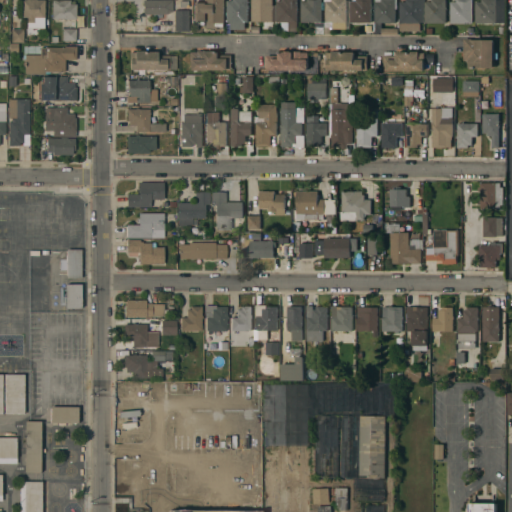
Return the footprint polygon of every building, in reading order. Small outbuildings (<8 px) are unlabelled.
[(44,0),(45,17),(39,17),(39,18),(37,18),(37,17),(34,17),(34,22),(32,22),(32,23),(30,23),(30,22),(27,22),(27,17),(23,17),(23,0),(44,0)] [(52,0),(70,0),(70,4),(76,4),(76,19),(70,19),(66,19),(57,19),(55,19),(55,18),(52,18),(52,0)] [(144,0),(172,0),(172,11),(167,14),(144,14),(144,0)] [(224,0),(224,22),(217,22),(217,28),(206,28),(206,23),(201,23),(201,21),(193,21),(193,3),(206,3),(206,0),(224,0)] [(248,0),(248,6),(249,6),(249,9),(248,9),(248,22),(245,22),(245,30),(230,30),(230,22),(227,22),(227,1),(233,1),(233,0),(248,0)] [(272,0),(272,6),(273,6),(273,9),(272,9),(272,22),(252,22),(252,0),(272,0)] [(297,0),(297,6),(298,6),(298,8),(297,8),(297,32),(281,31),(281,22),(276,22),(277,1),(282,1),(282,0),(297,0)] [(322,22),(322,27),(315,27),(315,22),(301,22),(301,1),(307,1),(307,0),(322,0),(322,2),(324,2),(324,8),(322,8),(322,22)] [(346,0),(346,29),(332,29),(333,22),(325,22),(325,1),(332,1),(332,0),(346,0)] [(349,23),(350,10),(350,1),(356,1),(356,0),(371,0),(371,6),(372,6),(372,9),(371,9),(371,23),(349,23)] [(397,0),(397,9),(395,9),(395,23),(382,23),(382,28),(398,28),(398,34),(381,34),(381,33),(374,33),(374,23),(375,23),(375,0),(397,0)] [(423,0),(423,23),(420,23),(420,32),(399,31),(400,2),(406,2),(406,0),(423,0)] [(425,23),(425,2),(431,2),(431,0),(446,0),(446,7),(447,7),(447,10),(446,10),(446,23),(425,23)] [(450,2),(456,2),(456,0),(471,0),(471,7),(472,7),(472,10),(471,10),(471,23),(450,23),(450,2)] [(475,2),(481,2),(481,0),(505,0),(505,23),(475,23),(475,2)] [(174,10),(179,10),(179,4),(188,4),(188,10),(189,10),(189,14),(190,14),(190,16),(189,16),(189,23),(191,23),(191,31),(174,31),(174,10)] [(63,28),(76,28),(76,41),(62,40),(63,28)] [(12,29),(23,29),(23,42),(12,42),(12,29)] [(467,68),(467,61),(463,61),(463,39),(472,39),(472,40),(493,40),(493,53),(497,53),(497,59),(494,59),(493,60),(495,61),(495,67),(492,69),(492,67),(486,67),(484,70),(478,70),(478,68),(467,68)] [(25,73),(25,66),(24,66),(24,59),(23,59),(23,55),(40,55),(40,47),(46,47),(64,47),(64,46),(76,46),(76,59),(65,59),(65,72),(50,72),(50,73),(25,73)] [(157,51),(157,55),(176,56),(175,69),(174,69),(174,74),(167,74),(167,70),(138,69),(138,71),(133,71),(133,69),(130,69),(130,60),(129,60),(129,52),(135,54),(135,50),(157,51)] [(227,70),(189,70),(189,52),(196,52),(196,51),(219,51),(219,55),(231,55),(231,70),(227,70)] [(307,70),(270,70),(266,70),(266,56),(279,56),(279,52),(285,52),(285,51),(301,51),(301,53),(307,53),(307,70)] [(362,71),(362,70),(327,70),(327,53),(332,53),(332,51),(342,51),(342,52),(354,52),(354,56),(367,56),(367,71),(362,71)] [(388,71),(383,71),(383,56),(396,56),(396,52),(410,52),(419,52),(419,53),(425,53),(425,62),(424,62),(424,71),(388,71)] [(53,99),(53,83),(54,83),(54,76),(67,77),(67,83),(74,83),(74,87),(76,87),(76,99),(70,99),(70,101),(67,101),(67,99),(53,99)] [(349,91),(330,91),(330,79),(331,79),(331,76),(349,76),(349,91)] [(252,93),(240,93),(240,87),(243,87),(243,86),(235,86),(235,77),(253,77),(252,93)] [(149,80),(149,89),(156,89),(156,101),(136,101),(136,102),(126,102),(126,96),(130,96),(130,91),(128,91),(128,81),(129,81),(129,80),(136,80),(136,79),(138,79),(138,80),(149,80)] [(326,99),(317,99),(318,104),(308,104),(307,79),(326,79),(326,99)] [(454,105),(440,105),(440,92),(432,92),(432,81),(440,81),(440,80),(453,80),(454,105)] [(478,81),(478,92),(463,92),(463,81),(478,81)] [(217,83),(226,83),(226,97),(216,96),(217,92),(209,91),(210,83),(217,83)] [(413,101),(411,101),(411,106),(404,106),(404,100),(405,87),(413,87),(413,101)] [(29,145),(23,145),(23,142),(20,142),(20,145),(9,145),(9,137),(8,137),(8,133),(9,133),(9,121),(11,121),(11,118),(9,118),(9,99),(29,99),(29,145)] [(256,122),(258,122),(258,117),(259,117),(259,104),(276,104),(276,115),(277,115),(277,123),(277,146),(256,147),(256,137),(255,137),(255,135),(256,135),(256,122)] [(231,108),(239,109),(239,105),(251,105),(251,111),(252,111),(252,123),(251,123),(251,135),(246,135),(246,144),(242,144),(242,147),(231,146),(231,137),(230,137),(230,135),(231,135),(231,108)] [(53,107),(67,107),(67,113),(74,113),(74,118),(76,118),(76,136),(45,136),(45,129),(53,130),(53,107)] [(136,131),(136,125),(129,125),(129,121),(127,121),(127,109),(136,109),(136,107),(138,108),(138,109),(149,109),(149,123),(166,123),(165,132),(136,131)] [(432,148),(432,138),(432,136),(432,120),(431,120),(431,117),(432,117),(432,109),(442,108),(442,117),(446,117),(446,115),(450,115),(450,117),(452,117),(452,118),(453,118),(453,136),(452,136),(452,140),(451,140),(451,148),(432,148)] [(281,109),(296,109),(296,123),(302,123),(302,135),(304,135),(304,148),(292,148),(292,147),(281,147),(281,137),(281,134),(281,133),(281,109)] [(327,136),(321,136),(321,144),(311,144),(311,146),(307,147),(307,138),(306,138),(306,135),(307,135),(307,115),(317,115),(317,109),(326,109),(327,136)] [(377,136),(372,136),(372,147),(357,147),(357,138),(356,138),(356,135),(357,135),(357,112),(377,111),(377,136)] [(226,146),(221,147),(221,151),(215,151),(215,146),(206,146),(206,137),(205,137),(205,134),(206,134),(206,122),(206,112),(219,112),(219,122),(226,122),(226,146)] [(201,147),(195,147),(195,144),(192,144),(192,146),(181,146),(181,137),(179,137),(179,135),(181,135),(181,122),(183,122),(183,114),(195,114),(195,113),(201,113),(201,122),(201,147)] [(329,113),(354,113),(355,154),(342,154),(342,147),(332,147),(332,138),(329,138),(329,113)] [(499,125),(500,125),(499,129),(498,148),(492,148),(492,136),(487,136),(487,133),(482,133),(482,113),(499,114),(499,125)] [(382,123),(387,123),(387,117),(401,117),(401,123),(402,123),(402,136),(397,136),(397,147),(395,147),(395,149),(392,149),(392,147),(382,147),(382,123)] [(407,139),(406,139),(406,136),(407,136),(407,124),(427,123),(427,137),(422,137),(422,144),(418,145),(418,147),(407,148),(407,139)] [(478,137),(472,137),(472,145),(468,145),(468,148),(457,147),(457,138),(456,138),(456,136),(457,136),(457,123),(478,124),(478,137)] [(127,152),(127,136),(135,136),(135,135),(139,135),(139,136),(156,136),(155,150),(149,150),(149,153),(127,152)] [(61,138),(61,137),(67,137),(67,138),(75,138),(75,150),(73,150),(73,155),(53,154),(53,152),(47,152),(47,151),(40,151),(41,137),(61,138)] [(127,207),(127,194),(139,194),(139,192),(138,192),(138,187),(139,187),(139,182),(163,182),(163,199),(151,199),(151,207),(127,207)] [(480,209),(480,204),(478,204),(478,201),(480,201),(480,191),(478,191),(478,187),(480,187),(480,183),(500,183),(500,187),(503,187),(503,205),(500,205),(500,209),(480,209)] [(396,189),(396,187),(401,187),(401,189),(406,189),(406,196),(410,196),(410,208),(404,208),(404,206),(398,206),(398,209),(392,209),(392,206),(391,206),(389,206),(389,200),(391,200),(391,197),(389,197),(389,194),(390,194),(390,189),(396,189)] [(285,215),(275,215),(275,212),(273,212),(273,213),(269,213),(269,212),(268,212),(268,209),(260,209),(260,191),(275,191),(275,194),(285,194),(285,215)] [(297,191),(318,191),(318,199),(325,200),(324,214),(318,214),(318,220),(300,219),(300,233),(291,233),(291,219),(296,219),(297,191)] [(342,191),(362,191),(362,195),(365,195),(364,200),(371,200),(371,214),(364,214),(364,220),(357,220),(357,221),(340,221),(340,212),(342,212),(342,191)] [(178,202),(195,202),(195,192),(210,192),(210,204),(205,204),(205,212),(206,212),(206,216),(205,216),(205,218),(193,218),(192,226),(178,226),(178,202)] [(216,204),(211,204),(211,192),(226,192),(226,202),(243,202),(243,218),(241,218),(240,228),(231,228),(231,229),(216,229),(216,204)] [(127,237),(127,224),(139,224),(139,222),(137,222),(137,218),(139,218),(139,213),(164,213),(164,237),(127,237)] [(247,216),(260,216),(260,229),(248,229),(247,216)] [(483,217),(497,217),(497,218),(502,218),(502,236),(496,236),(496,237),(483,237),(483,217)] [(391,224),(401,224),(401,232),(409,232),(409,239),(420,239),(419,249),(421,249),(421,264),(390,264),(391,224)] [(459,255),(456,255),(457,264),(443,264),(443,260),(427,260),(427,248),(434,248),(434,230),(458,230),(459,255)] [(350,238),(350,258),(325,258),(325,238),(350,238)] [(139,264),(139,259),(138,259),(138,254),(139,254),(139,252),(127,252),(127,239),(140,239),(140,241),(143,241),(143,242),(151,242),(151,247),(164,247),(164,264),(139,264)] [(368,255),(377,255),(376,239),(367,239),(368,255)] [(179,258),(179,244),(189,244),(189,242),(215,242),(215,244),(226,244),(226,245),(231,245),(231,240),(239,240),(238,257),(226,257),(226,258),(179,258)] [(274,241),(274,258),(250,258),(250,241),(274,241)] [(479,254),(477,254),(477,251),(479,251),(479,245),(491,245),(491,242),(496,242),(496,243),(503,243),(503,253),(500,253),(500,258),(496,258),(496,267),(491,267),(491,269),(487,269),(487,267),(479,267),(479,254)] [(313,258),(300,258),(300,243),(313,243),(313,258)] [(67,249),(81,249),(81,278),(67,278),(67,249)] [(30,271),(33,271),(33,270),(35,270),(35,271),(38,271),(38,270),(41,270),(41,271),(44,271),(44,308),(29,308),(30,271)] [(65,284),(81,284),(81,308),(65,308),(65,284)] [(136,316),(136,317),(132,317),(132,316),(124,316),(124,304),(126,304),(126,300),(146,300),(146,302),(152,302),(152,303),(164,303),(164,318),(152,318),(152,316),(136,316)] [(206,330),(206,317),(205,317),(205,305),(216,305),(216,306),(227,306),(227,315),(228,315),(228,318),(227,318),(227,331),(206,330)] [(254,340),(254,330),(257,330),(257,318),(255,318),(255,305),(266,305),(266,307),(277,307),(277,316),(278,316),(278,319),(277,319),(277,330),(268,331),(268,340),(254,340)] [(181,330),(181,317),(187,317),(187,309),(191,309),(191,306),(202,306),(201,315),(202,315),(202,318),(201,330),(181,330)] [(231,331),(231,317),(237,317),(237,309),(241,309),(241,306),(252,306),(252,315),(253,315),(253,318),(252,318),(252,331),(231,331)] [(302,341),(292,341),(292,331),(287,331),(287,307),(302,306),(302,316),(303,316),(303,318),(302,318),(302,341)] [(306,306),(313,306),(313,310),(316,309),(316,307),(327,307),(327,315),(328,315),(328,318),(327,318),(327,331),(323,331),(323,341),(307,341),(306,306)] [(332,306),(338,306),(338,307),(352,307),(352,316),(353,316),(353,319),(352,331),(336,331),(336,332),(334,332),(334,331),(332,331),(332,306)] [(378,307),(378,316),(379,316),(378,319),(377,319),(377,337),(373,337),(373,331),(357,331),(357,307),(378,307)] [(382,307),(403,307),(403,316),(404,316),(404,319),(403,319),(402,331),(398,331),(398,333),(395,333),(395,331),(382,331),(382,307)] [(428,307),(428,316),(429,316),(429,320),(428,320),(427,350),(413,349),(414,337),(410,337),(410,332),(413,332),(413,331),(407,331),(407,320),(406,320),(407,307),(428,307)] [(438,332),(438,333),(434,333),(434,331),(433,331),(432,318),(434,318),(434,317),(438,317),(438,310),(442,310),(442,308),(453,307),(453,316),(454,316),(454,319),(453,319),(453,331),(438,332)] [(476,348),(458,349),(457,318),(463,318),(463,310),(467,310),(467,307),(478,307),(478,316),(479,316),(479,319),(478,319),(478,331),(476,331),(476,348)] [(483,307),(499,307),(500,320),(499,320),(499,328),(500,328),(500,331),(499,331),(499,342),(483,342),(483,307)] [(162,334),(162,320),(177,320),(176,334),(162,334)] [(133,347),(133,341),(126,341),(126,336),(124,336),(124,324),(133,324),(133,323),(135,323),(135,324),(147,324),(147,331),(158,331),(158,346),(133,347)] [(266,355),(266,342),(279,343),(279,355),(266,355)] [(173,351),(172,365),(164,365),(164,366),(151,366),(151,378),(133,378),(133,371),(126,371),(126,367),(124,367),(124,355),(133,355),(133,354),(136,354),(136,355),(147,355),(151,355),(151,358),(152,358),(152,350),(173,351)] [(303,380),(281,380),(281,364),(296,364),(296,357),(303,357),(303,380)] [(405,382),(405,367),(411,367),(411,368),(414,368),(414,372),(422,372),(422,382),(405,382)] [(504,369),(504,381),(491,380),(491,369),(504,369)] [(24,413),(4,413),(5,374),(24,374),(24,413)] [(78,406),(78,423),(66,423),(66,425),(58,425),(58,422),(51,422),(51,406),(78,406)] [(360,416),(386,416),(385,478),(359,478),(360,416)] [(25,421),(41,421),(40,472),(25,472),(25,421)] [(0,511),(0,437),(17,437),(16,463),(0,463),(0,474),(2,474),(2,500),(0,500),(0,511),(19,511),(20,481),(42,481),(42,511),(0,511)] [(435,444),(444,444),(443,459),(435,459),(435,444)] [(264,511),(264,450),(308,450),(308,511),(264,511)] [(122,511),(122,465),(135,465),(135,468),(180,468),(180,463),(200,463),(200,483),(195,483),(195,511),(122,511)] [(313,504),(312,489),(328,488),(329,503),(313,504)] [(336,488),(348,488),(347,510),(336,510),(336,488)] [(470,511),(470,503),(497,504),(497,511),(470,511)]
